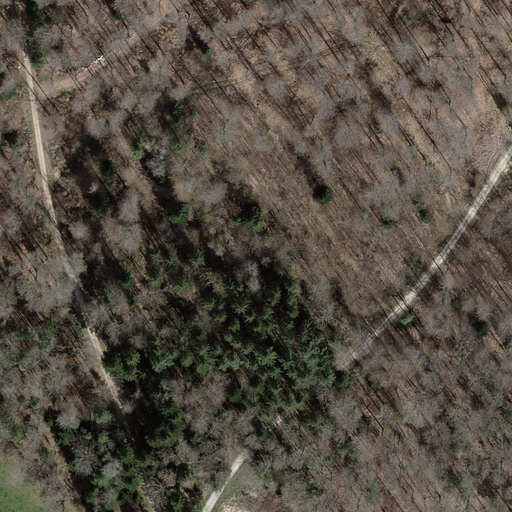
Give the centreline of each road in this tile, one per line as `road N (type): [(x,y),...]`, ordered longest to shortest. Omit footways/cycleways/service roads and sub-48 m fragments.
road 1 (track): [(158,511),(80,309),(48,191),(20,0)]
road 2 (track): [(511,148),(434,270),(239,459),(206,511)]
